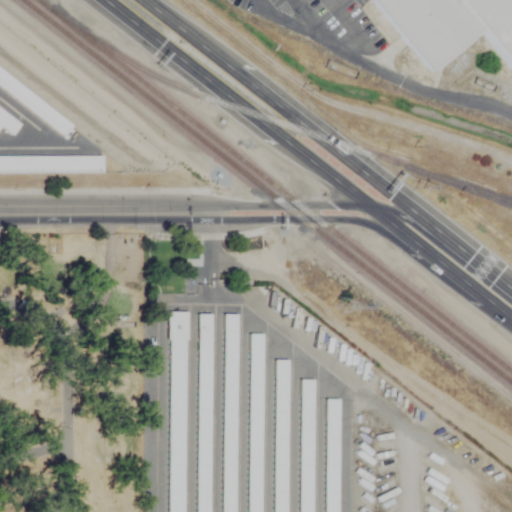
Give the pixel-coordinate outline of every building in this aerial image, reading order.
[(511,0),(511,74),(476,30),(427,70),(370,0),(511,0)] [(0,90),(0,72),(68,126),(59,137),(0,90)] [(0,110),(18,124),(9,135),(0,127),(0,110)] [(0,157),(98,157),(98,174),(0,174),(0,157)] [(181,511),(164,511),(167,311),(183,311),(181,511)] [(207,511),(191,511),(193,312),(209,312),(207,511)] [(235,314),(233,511),(218,511),(221,314),(235,314)] [(261,333),(258,511),(243,511),(246,333),(261,333)] [(284,511),(269,511),(272,360),(286,360),(284,511)] [(308,511),(294,511),(296,379),(310,380),(308,511)] [(338,396),(336,511),(321,511),(323,396),(338,396)]
